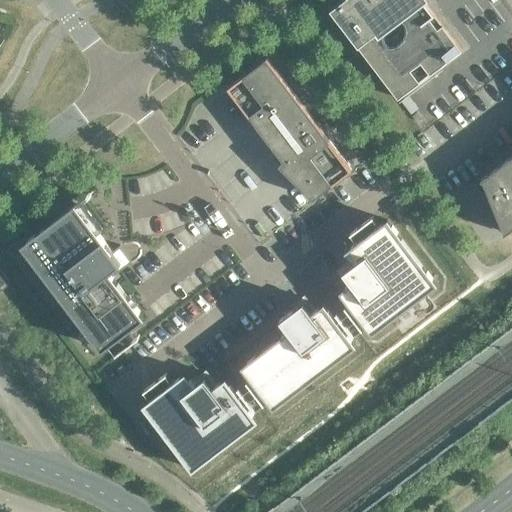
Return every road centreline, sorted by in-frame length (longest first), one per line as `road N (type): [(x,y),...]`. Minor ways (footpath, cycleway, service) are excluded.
road 1 (residential): [(273,282),(511,110)]
road 2 (residential): [(119,85),(273,282)]
road 3 (residential): [(137,380),(273,282)]
road 4 (tertiary): [(0,175),(119,85)]
road 5 (tertiary): [(119,85),(230,0)]
